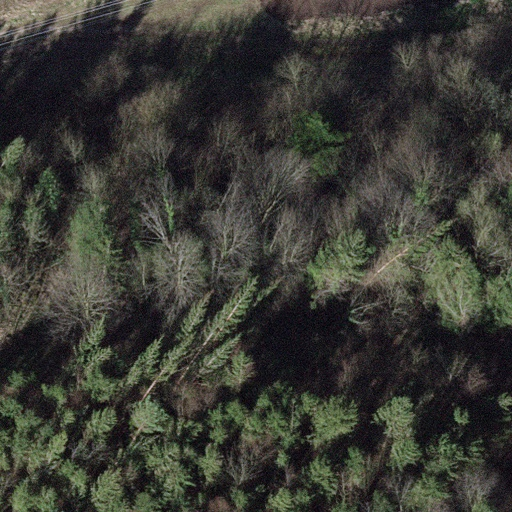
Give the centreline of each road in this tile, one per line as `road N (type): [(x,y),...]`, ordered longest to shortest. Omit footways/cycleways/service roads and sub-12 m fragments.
road 1 (track): [(0,387),(55,371),(511,356)]
road 2 (track): [(511,33),(277,49),(0,44)]
